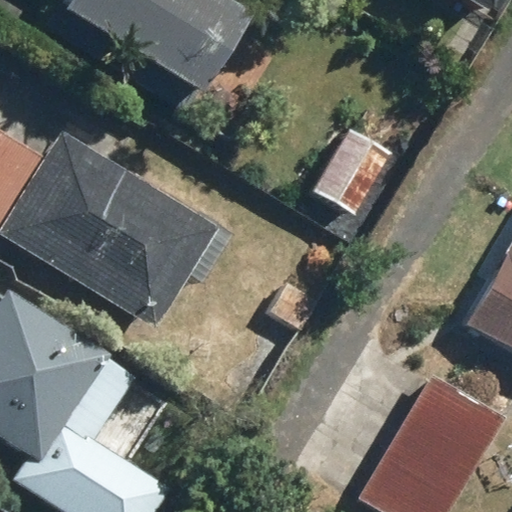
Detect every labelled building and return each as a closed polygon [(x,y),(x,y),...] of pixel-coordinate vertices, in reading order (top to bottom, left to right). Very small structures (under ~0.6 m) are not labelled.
[(39,0),(24,28),(164,107),(214,18),(181,0),(39,0)] [(414,0),(454,26),(470,0),(414,0)] [(382,156),(333,126),(290,193),(340,224),(382,156)] [(176,292),(211,236),(153,200),(149,205),(39,136),(21,165),(0,198),(0,255),(129,336),(161,283),(176,292)] [(0,198),(21,165),(0,151),(0,198)] [(511,209),(441,340),(511,378),(511,209)] [(85,354),(0,303),(0,466),(4,468),(0,474),(0,495),(28,511),(131,511),(143,494),(72,451),(110,387),(78,367),(85,354)] [(442,511),(491,422),(413,379),(344,507),(354,511),(442,511)]
